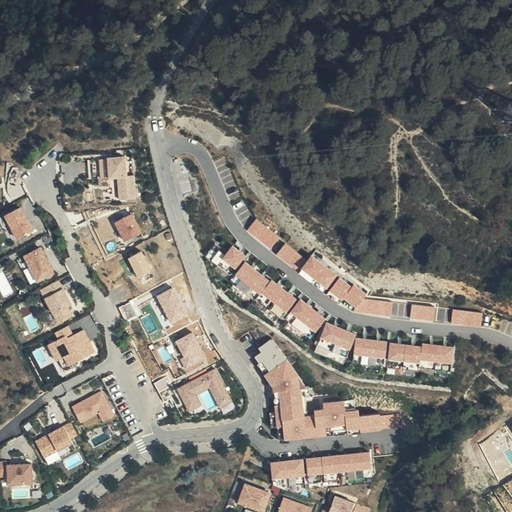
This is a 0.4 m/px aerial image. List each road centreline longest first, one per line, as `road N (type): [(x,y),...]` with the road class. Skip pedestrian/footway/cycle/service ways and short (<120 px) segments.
road 1 (residential): [(242,425),(256,414),(259,391),(202,296),(160,163),(163,147),(189,144),(202,152),(232,223),(347,314),(511,344)]
road 2 (track): [(182,0),(111,54),(0,105)]
road 3 (residential): [(40,177),(120,358)]
road 4 (track): [(163,147),(156,113),(189,42),(221,0)]
road 5 (residential): [(396,437),(272,448),(242,425)]
road 6 (residential): [(3,435),(52,392),(120,358)]
road 7 (residential): [(48,511),(157,440)]
